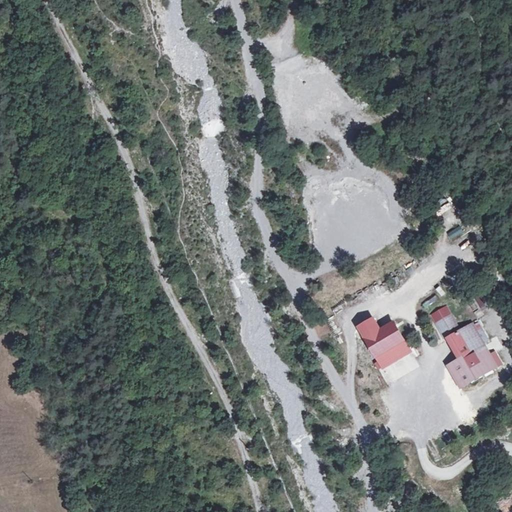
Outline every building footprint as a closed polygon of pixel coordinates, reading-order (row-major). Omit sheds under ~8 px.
[(452,240),(464,233),(460,225),(447,232),(452,240)] [(482,292),(475,296),(481,309),(488,306),(482,292)] [(451,317),(438,324),(447,340),(450,338),(462,359),(449,367),(461,388),(497,368),(472,325),(460,332),(451,317)] [(368,338),(382,330),(379,325),(375,318),(361,326),(365,333),(368,338)] [(395,323),(382,330),(368,338),(384,367),(412,351),(395,323)]
